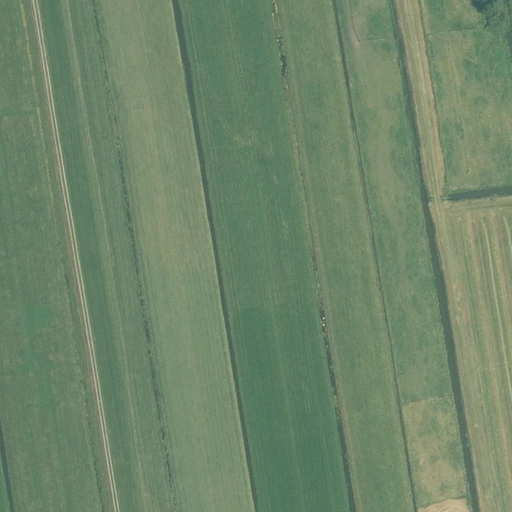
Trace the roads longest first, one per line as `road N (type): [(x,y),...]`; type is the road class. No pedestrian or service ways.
road 1 (track): [(403,0),(490,511)]
road 2 (track): [(36,0),(118,511)]
